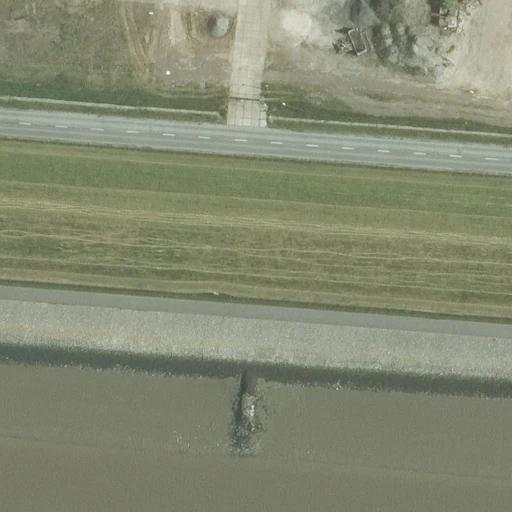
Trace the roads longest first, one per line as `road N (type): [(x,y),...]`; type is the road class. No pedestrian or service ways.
road 1 (track): [(511,339),(0,299)]
road 2 (tertiary): [(511,163),(0,124)]
